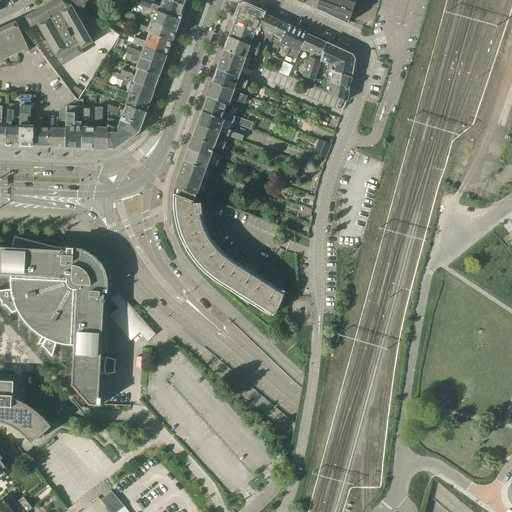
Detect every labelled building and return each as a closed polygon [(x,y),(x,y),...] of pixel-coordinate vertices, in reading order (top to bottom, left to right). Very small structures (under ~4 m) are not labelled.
[(54,0),(48,4),(25,16),(26,17),(31,27),(37,24),(56,57),(57,56),(62,65),(83,53),(81,49),(93,43),(90,37),(98,33),(104,24),(81,10),(71,0),(54,0)] [(71,0),(81,10),(86,5),(85,3),(87,0),(71,0)] [(140,5),(144,7),(144,6),(179,19),(184,5),(169,0),(163,0),(161,7),(154,5),(155,2),(150,0),(142,0),(140,5)] [(319,0),(320,0),(319,0),(318,5),(316,10),(348,24),(349,20),(351,17),(353,12),(352,12),(356,0),(319,0)] [(256,31),(263,13),(245,5),(240,7),(235,22),(256,31)] [(175,30),(179,19),(144,6),(144,7),(141,13),(149,16),(151,15),(152,14),(155,15),(152,21),(175,30)] [(274,34),(280,21),(263,13),(256,31),(235,22),(229,37),(265,52),(268,46),(264,45),(267,37),(271,39),(272,37),(274,34)] [(0,57),(23,47),(24,50),(25,51),(26,52),(27,52),(28,52),(28,51),(29,50),(29,49),(29,48),(16,21),(0,28),(0,57)] [(140,30),(150,33),(172,40),(175,30),(152,21),(150,28),(142,25),(140,30)] [(280,21),(274,34),(272,37),(277,39),(276,41),(281,44),(282,41),(283,38),(289,25),(280,21)] [(289,49),(298,29),(289,25),(283,38),(282,41),(281,44),(280,45),(289,49)] [(107,27),(103,36),(115,41),(119,32),(107,27)] [(301,49),(308,34),(298,29),(289,49),(287,55),(296,59),(299,53),(300,51),(301,49)] [(144,47),(166,56),(172,40),(150,33),(147,42),(135,37),(135,39),(131,37),(130,37),(121,34),(119,38),(144,47)] [(321,61),(327,43),(308,34),(301,49),(300,51),(316,55),(315,59),(310,57),(304,77),(315,80),(320,65),(321,61)] [(265,52),(229,37),(225,50),(245,58),(247,52),(256,55),(259,49),(265,52)] [(330,70),(352,77),(355,59),(353,55),(327,43),(321,61),(332,64),(331,66),(330,70)] [(166,56),(144,47),(143,52),(127,46),(124,53),(127,54),(128,53),(163,66),(166,56)] [(240,72),(245,58),(225,50),(218,69),(238,77),(240,72)] [(138,63),(137,68),(159,76),(163,66),(128,53),(127,54),(125,59),(138,63)] [(289,76),(293,65),(284,61),(279,72),(289,76)] [(159,76),(137,68),(132,66),(130,68),(129,70),(130,73),(123,70),(121,74),(118,73),(117,76),(118,76),(154,89),(159,76)] [(248,81),(238,77),(218,69),(212,83),(243,95),(248,81)] [(352,77),(330,70),(326,70),(325,77),(327,78),(326,82),(331,82),(349,89),(352,77)] [(123,81),(119,89),(150,100),(154,89),(118,76),(117,79),(123,81)] [(347,101),(349,89),(331,82),(326,82),(326,85),(330,86),(329,93),(347,101)] [(243,95),(212,83),(208,96),(231,106),(234,99),(245,103),(247,96),(243,95)] [(111,86),(110,86),(106,84),(104,89),(111,92),(111,91),(117,93),(116,95),(128,99),(126,104),(126,105),(146,112),(150,100),(119,89),(111,86)] [(34,145),(34,125),(27,125),(28,116),(31,116),(31,95),(20,95),(20,110),(19,144),(34,145)] [(233,106),(231,106),(208,96),(202,111),(233,123),(234,123),(242,126),(251,129),(253,123),(235,116),(238,108),(233,106)] [(126,105),(121,103),(119,108),(108,104),(108,111),(122,116),(142,123),(146,112),(126,105)] [(15,104),(10,104),(8,104),(7,118),(8,119),(7,143),(19,144),(20,110),(15,110),(15,104)] [(82,147),(83,108),(83,106),(67,106),(66,121),(66,146),(82,147)] [(107,148),(108,127),(102,127),(103,107),(96,107),(95,119),(94,148),(107,148)] [(94,148),(95,119),(90,119),(90,109),(83,108),(82,147),(94,148)] [(231,131),(233,123),(202,111),(198,124),(229,136),(242,141),(244,136),(231,131)] [(139,132),(142,123),(122,116),(120,122),(118,121),(108,118),(108,125),(135,134),(139,132)] [(48,145),(48,128),(42,127),(42,117),(35,121),(34,125),(34,145),(48,145)] [(66,146),(66,121),(64,121),(63,128),(48,128),(48,145),(66,146)] [(225,146),(229,136),(198,124),(193,137),(223,148),(227,150),(228,147),(225,146)] [(135,134),(108,125),(108,127),(107,148),(114,149),(135,134)] [(219,160),(223,148),(193,137),(188,149),(218,160),(219,160)] [(331,144),(319,139),(314,153),(326,158),(331,144)] [(215,166),(218,160),(188,149),(184,162),(211,172),(212,171),(205,169),(207,163),(215,166)] [(209,178),(211,172),(184,162),(179,174),(206,184),(207,183),(201,181),(203,176),(209,178)] [(204,190),(206,184),(179,174),(175,187),(176,187),(196,195),(198,188),(204,190)] [(176,187),(175,187),(174,187),(174,193),(173,199),(173,205),(174,211),(175,216),(176,222),(177,228),(179,234),(181,239),(184,245),(187,250),(190,256),(194,261),(200,267),(205,273),(212,278),(218,283),(270,315),(271,313),(274,314),(279,306),(281,303),(282,299),(284,296),(284,292),(233,260),(224,253),(216,244),(209,234),(205,224),(202,212),(201,203),(194,203),(193,203),(196,195),(176,187)] [(205,206),(217,210),(218,205),(207,201),(205,206)] [(74,248),(61,247),(56,247),(14,236),(11,248),(0,247),(0,274),(11,275),(11,282),(11,289),(0,290),(0,298),(2,301),(1,301),(3,306),(6,305),(12,312),(12,313),(18,310),(20,314),(22,318),(25,322),(28,325),(31,328),(35,331),(39,334),(43,336),(47,339),(43,347),(43,346),(52,356),(52,357),(57,343),(61,344),(65,344),(70,345),(74,345),(72,385),(90,404),(101,405),(101,397),(99,397),(100,374),(105,373),(105,375),(116,373),(115,370),(115,366),(116,363),(117,360),(106,357),(101,357),(104,292),(108,292),(108,285),(108,278),(107,277),(105,271),(105,269),(102,263),(101,262),(96,257),(95,256),(90,252),(88,252),(82,249),(81,249),(74,248)] [(155,334),(119,291),(111,298),(119,307),(110,314),(131,340),(140,332),(147,340),(155,334)] [(0,421),(1,422),(5,423),(8,424),(11,426),(15,428),(18,430),(21,432),(23,434),(26,437),(32,443),(39,437),(40,437),(40,438),(41,438),(42,438),(44,436),(45,435),(44,434),(44,433),(51,426),(46,420),(42,416),(39,413),(35,410),(31,407),(26,404),(22,402),(18,400),(13,398),(14,381),(0,380),(0,421)] [(0,472),(7,467),(0,459),(3,457),(2,456),(7,453),(13,461),(23,453),(20,448),(16,444),(11,440),(6,437),(0,441),(0,443),(5,449),(0,453),(0,472)] [(117,511),(125,506),(113,493),(111,491),(101,500),(111,511),(117,511)] [(26,505),(22,501),(21,499),(17,503),(12,496),(10,498),(8,494),(3,498),(2,498),(0,499),(0,511),(28,511),(33,508),(29,503),(26,505)] [(62,511),(67,509),(66,509),(60,500),(54,504),(60,511),(62,511)] [(462,507),(468,511),(482,511),(468,501),(462,507)]
